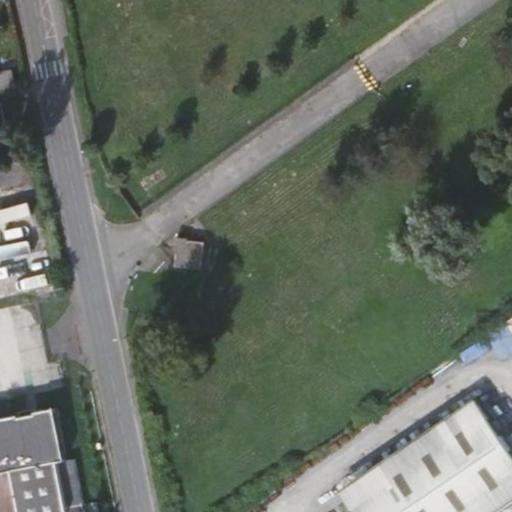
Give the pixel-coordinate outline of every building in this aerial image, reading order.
[(0,92),(0,99),(2,108),(31,101),(26,86),(0,92)] [(0,125),(0,143),(20,138),(15,122),(0,125)] [(187,261),(183,288),(211,291),(215,265),(187,261)] [(498,356),(511,347),(511,312),(482,331),(498,356)] [(0,389),(0,461),(17,458),(28,508),(76,498),(79,511),(94,511),(80,444),(72,446),(57,377),(0,389)] [(391,500),(373,511),(511,511),(511,472),(476,422),(383,488),(391,500)] [(383,488),(349,511),(373,511),(391,500),(383,488)]
